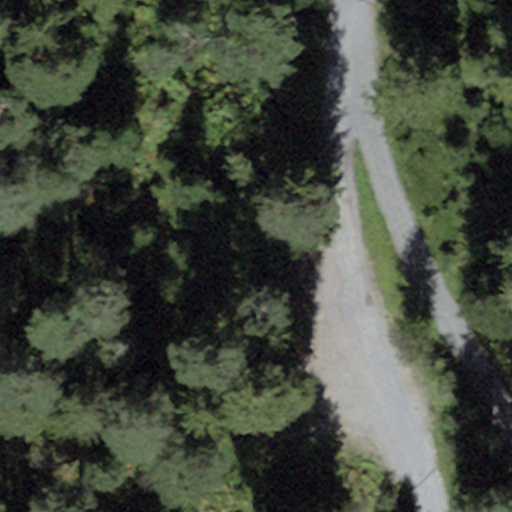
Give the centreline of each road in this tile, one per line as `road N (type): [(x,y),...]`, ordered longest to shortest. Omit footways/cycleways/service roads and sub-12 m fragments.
road 1 (track): [(424,511),(355,286),(342,0)]
road 2 (track): [(511,423),(472,361),(375,163),(342,31)]
